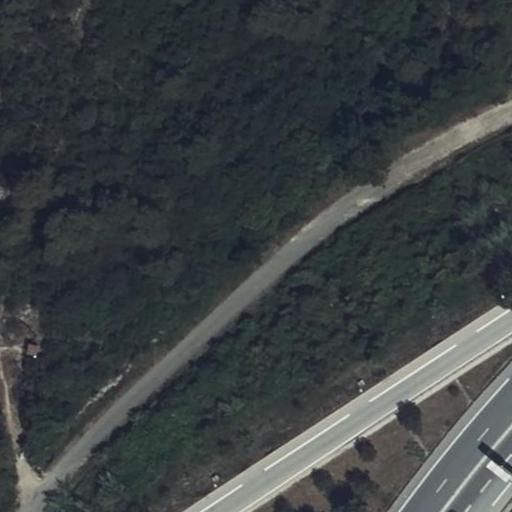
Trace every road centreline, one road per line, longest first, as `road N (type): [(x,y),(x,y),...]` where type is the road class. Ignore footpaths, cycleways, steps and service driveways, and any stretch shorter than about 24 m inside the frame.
road 1 (unclassified): [(32,511),(269,263),(369,185),(511,109)]
road 2 (motorway): [(511,322),(229,511)]
road 3 (track): [(39,504),(0,356)]
road 4 (motorway): [(511,404),(421,511)]
